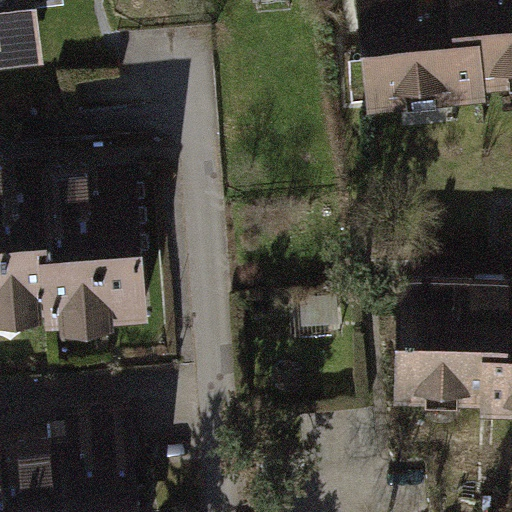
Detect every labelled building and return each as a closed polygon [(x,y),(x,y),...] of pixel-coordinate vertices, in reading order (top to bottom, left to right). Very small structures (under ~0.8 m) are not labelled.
[(0,0),(0,55),(57,49),(51,0),(0,0)] [(511,0),(361,0),(372,121),(468,113),(467,96),(511,91),(511,0)] [(139,163),(0,171),(0,332),(149,323),(139,163)] [(400,407),(496,408),(496,424),(511,424),(511,298),(497,298),(498,284),(401,283),(400,407)] [(63,424),(66,452),(70,511),(145,511),(137,418),(63,424)] [(70,511),(66,452),(0,457),(0,511),(70,511)]
